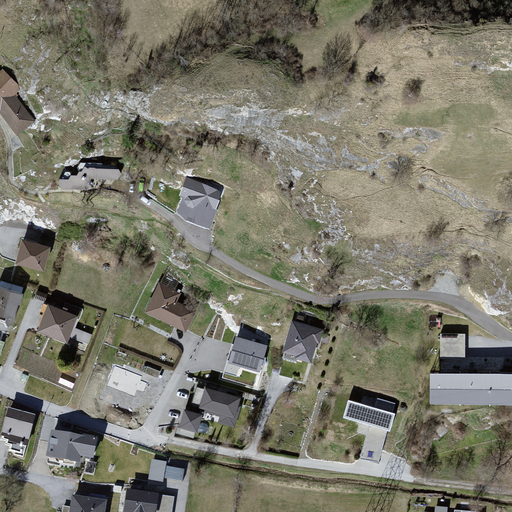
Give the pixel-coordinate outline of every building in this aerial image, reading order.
[(2,71),(0,69),(0,109),(20,136),(40,121),(20,93),(25,89),(5,68),(2,71)] [(118,164),(81,163),(81,172),(59,171),(59,187),(88,188),(88,177),(117,177),(118,164)] [(221,190),(186,178),(181,193),(185,194),(179,213),(209,223),(221,190)] [(49,248),(23,241),(17,263),(43,270),(49,248)] [(182,291),(160,281),(146,313),(189,332),(199,309),(179,300),(182,291)] [(0,288),(0,319),(12,323),(21,295),(0,288)] [(76,317),(48,306),(38,331),(66,342),(76,317)] [(322,330),(293,321),(284,352),(297,355),(296,358),(311,362),(316,342),(319,343),(322,330)] [(76,326),(73,335),(89,342),(93,333),(76,326)] [(468,333),(441,333),(442,357),(468,357),(468,333)] [(266,343),(236,335),(229,358),(259,367),(266,343)] [(511,370),(431,371),(431,398),(511,398),(511,370)] [(239,399),(205,389),(200,407),(221,414),(219,422),(234,427),(240,406),(237,406),(239,399)] [(398,411),(350,398),(344,415),(373,423),(362,458),(382,463),(398,411)] [(34,415),(8,409),(2,434),(10,436),(9,440),(27,444),(34,415)] [(201,415),(184,410),(179,427),(196,432),(201,415)] [(83,436),(52,430),(47,455),(79,460),(80,454),(92,456),(96,437),(83,435),(83,436)] [(150,479),(165,480),(167,459),(151,458),(150,479)] [(168,465),(166,477),(184,479),(185,467),(168,465)] [(170,511),(172,497),(127,491),(124,511),(125,511),(170,511)] [(103,511),(105,501),(73,496),(70,511),(103,511)]
